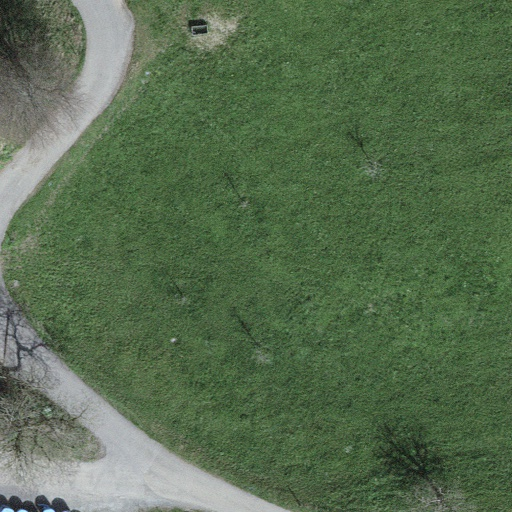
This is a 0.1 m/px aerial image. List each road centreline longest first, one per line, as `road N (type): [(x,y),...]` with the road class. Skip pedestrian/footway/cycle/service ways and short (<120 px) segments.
road 1 (track): [(256,511),(121,436),(0,304)]
road 2 (track): [(0,207),(16,179),(86,107),(106,71),(112,36),(100,0)]
